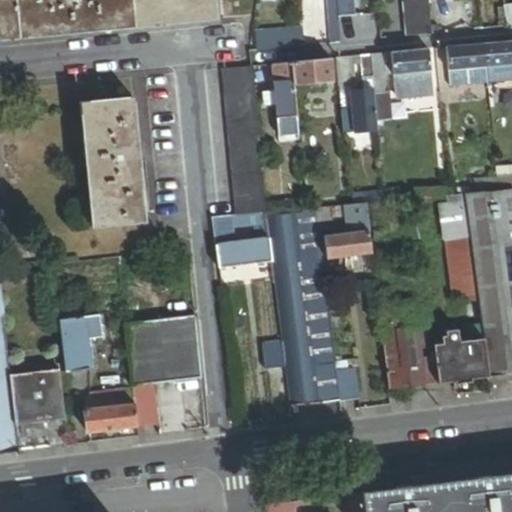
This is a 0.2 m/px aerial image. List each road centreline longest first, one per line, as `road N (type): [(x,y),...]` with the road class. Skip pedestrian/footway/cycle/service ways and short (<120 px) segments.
road 1 (residential): [(229,451),(511,415)]
road 2 (residential): [(0,479),(229,451)]
